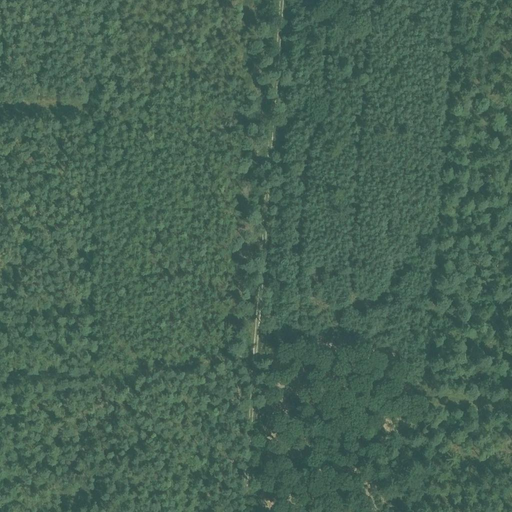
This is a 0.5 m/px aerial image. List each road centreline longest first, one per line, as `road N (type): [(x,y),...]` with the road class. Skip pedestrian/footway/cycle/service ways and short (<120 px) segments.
road 1 (track): [(419,511),(460,0)]
road 2 (track): [(281,0),(244,511)]
road 3 (track): [(102,0),(94,287),(101,377)]
road 4 (track): [(256,357),(0,387)]
